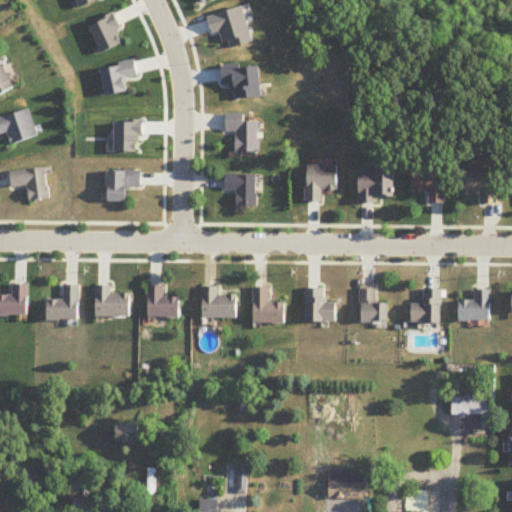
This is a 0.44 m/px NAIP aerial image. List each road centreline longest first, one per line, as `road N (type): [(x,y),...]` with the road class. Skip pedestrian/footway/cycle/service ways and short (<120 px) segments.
road 1 (residential): [(0,242),(511,248)]
road 2 (residential): [(177,245),(182,86),(152,0)]
